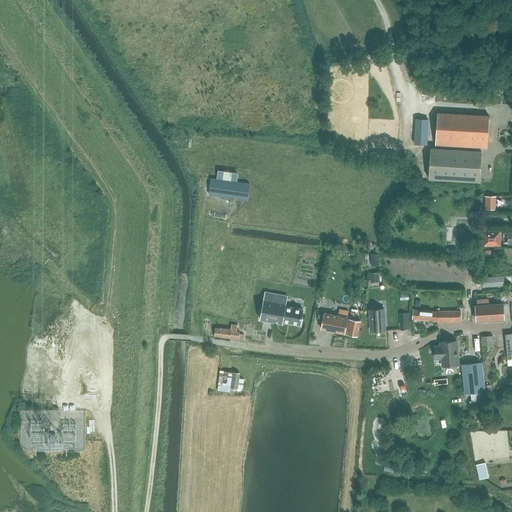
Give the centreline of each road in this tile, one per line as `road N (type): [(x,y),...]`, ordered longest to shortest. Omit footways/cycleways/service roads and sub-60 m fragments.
road 1 (residential): [(190,337),(382,358),(437,333),(511,325)]
road 2 (track): [(145,511),(161,343),(168,336)]
